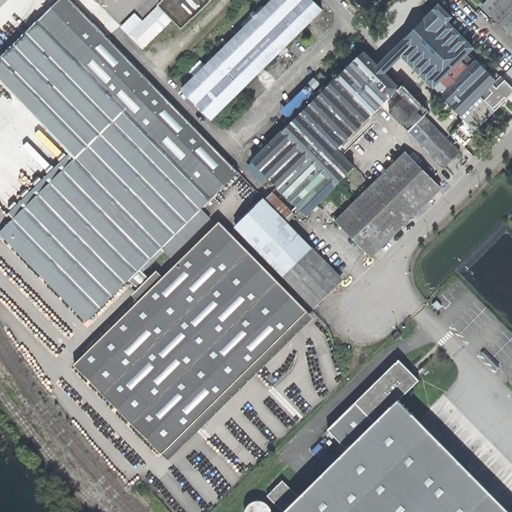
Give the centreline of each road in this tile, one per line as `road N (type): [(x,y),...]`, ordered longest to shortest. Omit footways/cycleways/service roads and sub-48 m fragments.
road 1 (unclassified): [(132,0),(107,24),(229,150),(353,29),(326,0)]
road 2 (unclassified): [(511,142),(397,254),(372,306)]
road 3 (unknown): [(459,193),(398,133),(367,155)]
